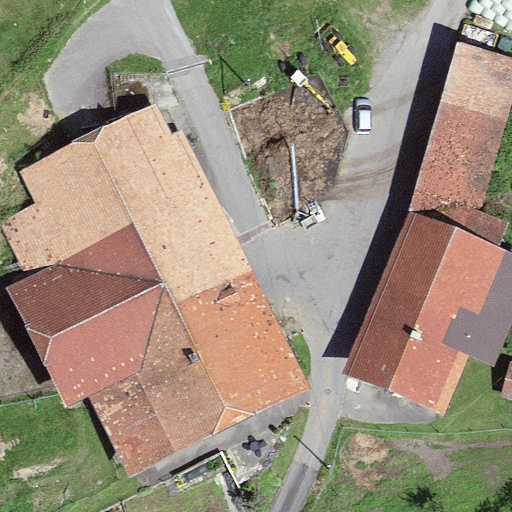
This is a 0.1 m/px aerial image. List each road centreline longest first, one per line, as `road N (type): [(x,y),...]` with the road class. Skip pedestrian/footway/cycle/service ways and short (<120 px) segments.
road 1 (track): [(320,343),(258,240),(153,0)]
road 2 (track): [(450,0),(320,343)]
road 3 (track): [(281,511),(307,467),(327,392),(320,343)]
